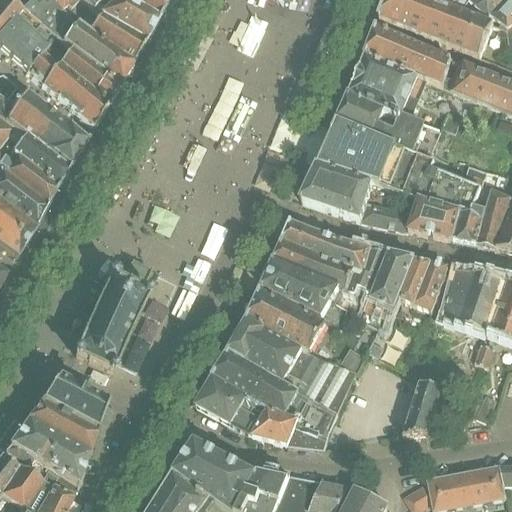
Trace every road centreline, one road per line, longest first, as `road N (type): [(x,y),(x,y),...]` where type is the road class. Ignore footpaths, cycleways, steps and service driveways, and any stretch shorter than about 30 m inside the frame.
road 1 (residential): [(152,411),(254,204),(511,279)]
road 2 (residential): [(511,446),(363,472),(304,469),(258,461),(152,411)]
road 3 (residential): [(511,80),(378,28)]
